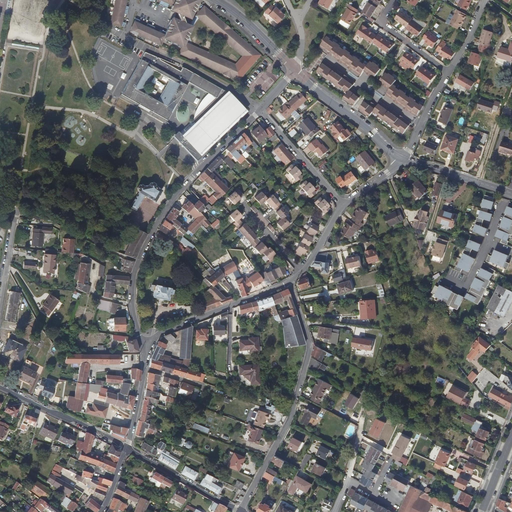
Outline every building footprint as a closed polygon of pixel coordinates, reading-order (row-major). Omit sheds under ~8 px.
[(115,0),(111,25),(124,28),(125,24),(121,23),(123,15),(127,16),(129,8),(125,7),(126,0),(115,0)] [(148,0),(152,2),(152,0),(160,0),(162,1),(160,5),(168,9),(170,4),(174,6),(172,11),(177,13),(174,19),(173,19),(167,33),(163,31),(161,35),(154,32),(156,28),(148,24),(146,28),(139,24),(140,21),(136,19),(130,32),(161,46),(164,38),(171,41),(171,43),(175,45),(177,44),(183,47),(180,54),(223,73),(224,76),(227,77),(229,76),(230,75),(238,78),(241,75),(242,76),(260,55),(253,49),(236,68),(211,57),(184,45),(185,42),(186,41),(184,40),(188,30),(183,17),(185,16),(191,19),(199,0),(148,0)] [(371,19),(380,4),(373,0),(370,0),(363,13),(371,19)] [(465,10),(470,0),(460,0),(457,6),(465,10)] [(274,6),(273,7),(270,4),(264,11),(276,23),(283,15),(280,12),(279,13),(277,11),(278,10),(274,6)] [(358,10),(350,5),(341,19),(350,25),(353,20),(352,20),(353,18),(354,19),(357,14),(356,13),(358,10)] [(253,49),(227,26),(205,7),(188,26),(190,27),(198,18),(203,13),(204,14),(206,12),(249,49),(243,57),(236,65),(185,42),(184,45),(211,57),(236,68),(253,49)] [(404,27),(411,18),(400,10),(393,19),(399,22),(401,23),(401,24),(404,27)] [(465,16),(464,16),(456,11),(449,24),(453,26),(457,28),(458,26),(460,26),(462,22),(461,21),(462,19),(463,19),(465,16)] [(249,49),(206,12),(204,14),(203,13),(198,18),(243,57),(249,49)] [(426,23),(417,17),(414,21),(423,27),(426,23)] [(423,27),(414,21),(412,19),(406,28),(406,29),(412,33),(413,32),(417,36),(423,27)] [(367,28),(363,26),(362,26),(356,33),(371,44),(377,36),(366,29),(367,28)] [(50,27),(49,27),(48,36),(48,35),(56,37),(58,29),(50,27)] [(430,33),(431,32),(428,30),(422,38),(425,40),(424,41),(427,44),(427,43),(432,47),(438,38),(430,33)] [(488,48),(493,34),(483,31),(480,40),(482,41),(480,45),(488,48)] [(367,65),(327,36),(320,47),(359,76),(363,70),(373,77),(381,67),(379,66),(379,65),(374,61),(373,62),(371,60),(367,65)] [(387,53),(393,45),(382,37),(376,45),(387,53)] [(442,40),(436,49),(441,52),(444,46),(446,43),(442,40)] [(511,41),(509,49),(501,47),(498,56),(505,58),(505,59),(511,61),(511,41)] [(444,46),(441,52),(439,54),(450,61),(456,52),(444,46)] [(418,61),(406,52),(400,60),(401,60),(409,66),(413,68),(418,61)] [(154,111),(153,113),(168,121),(189,83),(219,99),(226,92),(184,68),(183,70),(182,69),(180,72),(159,60),(160,59),(145,53),(121,95),(136,103),(137,102),(140,103),(139,105),(150,111),(151,109),(154,111)] [(477,69),(482,56),(472,53),(468,65),(477,69)] [(409,66),(401,60),(399,63),(407,69),(409,66)] [(355,83),(324,61),(317,71),(347,94),(344,97),(347,99),(346,100),(347,101),(351,104),(352,103),(355,105),(361,95),(351,88),(355,83)] [(429,83),(434,76),(421,66),(415,74),(429,83)] [(388,72),(386,71),(379,81),(389,89),(385,94),(416,116),(423,105),(393,83),(396,78),(394,77),(394,76),(390,72),(388,72)] [(470,91),(474,83),(461,75),(456,82),(470,91)] [(226,92),(219,99),(181,135),(178,132),(174,136),(196,159),(246,111),(228,91),(226,92)] [(290,105),(295,111),(304,103),(298,96),(289,103),(290,105)] [(380,101),(377,106),(366,99),(360,108),(362,110),(363,112),(367,115),(369,114),(370,116),(373,112),(404,133),(412,122),(380,101)] [(494,104),(481,100),(478,109),(491,113),(492,109),(494,104)] [(495,101),(494,104),(492,109),(497,111),(500,102),(495,101)] [(279,110),(286,119),(295,111),(290,105),(288,107),(287,106),(283,109),(282,108),(279,110)] [(453,110),(444,107),(439,122),(448,125),(453,110)] [(316,129),(308,118),(299,125),(308,136),(309,135),(311,138),(320,131),(317,128),(316,129)] [(346,130),(338,122),(330,128),(335,133),(333,134),(337,138),(340,135),(345,141),(352,135),(347,129),(346,130)] [(264,132),(262,130),(260,126),(251,133),(259,143),(267,136),(264,132)] [(266,130),(264,128),(262,130),(264,132),(265,132),(269,137),(274,133),(269,128),(266,130)] [(243,133),(240,136),(246,142),(248,140),(243,133)] [(485,134),(481,144),(485,145),(489,135),(485,134)] [(246,142),(240,136),(236,140),(241,147),(245,143),(246,142)] [(458,141),(447,137),(442,151),(454,154),(458,141)] [(323,144),(322,145),(317,139),(308,146),(314,153),(315,152),(316,151),(317,152),(321,157),(329,151),(323,144)] [(236,140),(230,145),(236,152),(237,151),(241,147),(236,140)] [(436,155),(439,146),(427,142),(424,151),(436,155)] [(511,156),(511,145),(500,142),(497,150),(505,153),(505,154),(511,156)] [(240,156),(236,152),(230,145),(226,150),(236,160),(240,156)] [(291,156),(282,145),(273,152),(286,166),(295,158),(292,155),(291,156)] [(480,151),(474,149),(473,153),(469,152),(467,160),(467,162),(469,162),(470,162),(471,162),(471,160),(474,161),(475,158),(478,159),(480,151)] [(245,159),(237,151),(236,152),(240,156),(236,160),(240,164),(245,159)] [(367,171),(375,163),(366,152),(358,159),(367,171)] [(206,169),(210,172),(218,180),(220,178),(213,171),(215,169),(214,168),(217,166),(217,167),(223,161),(218,157),(211,164),(206,169)] [(230,169),(234,165),(227,158),(223,161),(230,169)] [(484,166),(481,165),(479,168),(477,167),(475,171),(482,173),(484,166)] [(294,168),(292,166),(286,171),(296,182),(302,178),(300,175),(301,174),(295,167),(294,168)] [(322,175),(328,170),(324,166),(318,171),(322,175)] [(199,176),(202,180),(210,172),(206,169),(202,174),(199,176)] [(215,193),(212,194),(206,199),(208,202),(211,205),(231,186),(229,185),(226,188),(219,181),(218,181),(218,180),(210,172),(202,180),(207,185),(215,193)] [(348,186),(357,179),(352,172),(343,179),(341,177),(337,180),(343,187),(347,184),(348,186)] [(207,185),(202,180),(199,176),(191,185),(191,187),(190,189),(189,190),(195,196),(200,192),(207,185)] [(252,182),(249,185),(256,190),(258,187),(252,182)] [(309,183),(308,184),(305,182),(300,187),(310,199),(316,194),(313,191),(315,190),(309,183)] [(428,193),(418,182),(410,189),(413,192),(412,193),(420,203),(424,199),(423,197),(428,193)] [(439,195),(442,184),(436,182),(433,193),(439,195)] [(155,184),(152,183),(149,184),(148,186),(144,187),(141,185),(139,186),(137,188),(138,192),(138,193),(130,207),(131,207),(135,210),(136,210),(145,195),(155,202),(162,190),(155,186),(155,184)] [(244,196),(239,190),(235,194),(234,192),(227,199),(233,205),(244,196)] [(208,202),(206,199),(200,192),(195,196),(204,205),(208,202)] [(261,204),(266,200),(267,199),(261,192),(255,197),(261,204)] [(273,206),(275,208),(280,204),(272,195),(267,199),(266,200),(272,207),(273,206)] [(482,207),(483,207),(481,213),(493,218),(493,217),(492,216),(492,214),(488,213),(489,209),(492,210),(494,207),(492,206),(494,198),(485,196),(482,207)] [(323,200),(322,201),(320,199),(314,203),(324,215),(330,210),(328,208),(329,207),(323,200)] [(193,207),(198,213),(198,212),(199,213),(199,212),(204,208),(198,201),(193,206),(193,207)] [(188,212),(193,207),(193,206),(191,205),(188,202),(186,202),(181,208),(187,213),(188,212)] [(288,213),(280,204),(275,208),(277,210),(276,211),(282,218),(283,217),(288,213)] [(259,210),(254,205),(250,208),(255,214),(259,210)] [(360,227),(362,223),(361,222),(367,212),(359,206),(352,217),(353,217),(351,221),(360,227)] [(198,213),(193,207),(188,212),(195,220),(196,219),(194,217),(198,213)] [(171,224),(177,230),(181,226),(175,220),(177,216),(179,212),(173,208),(164,220),(170,224),(171,224)] [(233,223),(235,226),(241,222),(239,219),(242,216),(236,209),(230,214),(229,215),(235,221),(233,223)] [(404,220),(400,210),(386,217),(390,227),(404,220)] [(428,213),(421,210),(420,215),(418,214),(417,217),(416,217),(415,221),(416,222),(414,227),(417,228),(417,229),(420,230),(420,229),(424,231),(428,217),(427,217),(428,213)] [(447,212),(447,213),(442,211),(438,224),(454,229),(459,215),(447,212)] [(206,227),(209,224),(199,212),(199,213),(198,212),(198,213),(194,217),(196,219),(195,220),(187,230),(192,235),(200,227),(208,234),(209,233),(201,225),(202,224),(206,227)] [(493,218),(481,213),(479,218),(478,218),(475,225),(476,225),(474,232),(484,236),(485,234),(486,235),(488,229),(482,227),(484,220),(491,222),(493,218)] [(283,217),(282,218),(277,223),(282,230),(289,224),(283,217)] [(173,227),(171,224),(170,224),(164,220),(163,220),(161,225),(168,230),(170,228),(172,229),(173,227)] [(220,223),(218,220),(211,226),(213,229),(214,229),(220,223)] [(359,228),(360,227),(359,226),(351,221),(350,220),(348,223),(347,222),(341,233),(350,239),(357,229),(358,230),(359,228)] [(243,224),(241,222),(235,226),(243,236),(250,230),(244,223),(243,224)] [(317,225),(311,222),(305,232),(311,236),(313,237),(317,229),(316,228),(317,225)] [(511,225),(504,222),(499,232),(498,232),(496,237),(502,240),(501,243),(507,245),(509,242),(508,241),(510,235),(511,235),(511,225)] [(272,233),(275,229),(270,224),(267,227),(272,233)] [(166,235),(168,230),(161,225),(158,230),(163,232),(166,235)] [(186,230),(181,226),(177,230),(183,234),(187,230),(186,230)] [(43,247),(44,230),(34,229),(32,246),(43,247)] [(147,234),(137,229),(124,255),(135,259),(140,247),(147,234)] [(243,236),(252,245),(257,240),(255,238),(256,237),(250,230),(243,236)] [(310,239),(311,236),(305,232),(299,243),(307,248),(311,240),(310,239)] [(73,252),(74,237),(63,236),(62,252),(73,252)] [(169,241),(163,236),(160,241),(166,245),(169,241)] [(448,241),(440,238),(438,242),(437,242),(435,246),(434,246),(433,251),(432,255),(442,258),(448,241)] [(262,253),(267,248),(261,242),(259,243),(257,240),(252,245),(260,254),(262,253)] [(481,247),(480,246),(481,245),(470,241),(467,247),(466,247),(464,254),(465,254),(458,267),(457,266),(456,268),(462,270),(463,269),(469,273),(476,259),(470,256),(473,249),(479,252),(481,247)] [(302,256),(307,248),(299,243),(293,254),(299,258),(301,255),(302,256)] [(181,254),(185,257),(189,252),(191,250),(187,247),(181,254)] [(274,254),(269,247),(267,248),(262,253),(270,262),(275,257),(273,255),(274,254)] [(380,261),(377,250),(373,251),(370,252),(370,250),(365,251),(369,264),(380,261)] [(506,262),(509,256),(495,251),(492,257),(489,255),(486,262),(490,263),(491,262),(504,268),(503,269),(507,270),(510,264),(506,262)] [(55,274),(58,256),(48,254),(44,272),(55,274)] [(347,269),(361,266),(359,257),(345,260),(347,269)] [(220,265),(217,267),(223,277),(225,282),(230,280),(227,275),(237,271),(231,259),(226,262),(228,265),(222,269),(220,265)] [(125,260),(123,266),(132,268),(134,261),(125,260)] [(321,261),(316,260),(312,267),(323,268),(322,273),(328,273),(329,263),(321,262),(321,261)] [(245,261),(239,263),(243,273),(249,271),(245,261)] [(280,263),(281,265),(273,269),(277,277),(285,272),(284,270),(287,268),(283,261),(280,263)] [(37,271),(38,264),(26,262),(25,268),(37,271)] [(79,272),(87,274),(89,264),(79,263),(79,267),(79,272)] [(211,270),(219,280),(223,277),(217,267),(213,270),(212,271),(211,270)] [(488,271),(482,268),(478,276),(491,281),(490,281),(493,274),(494,275),(496,271),(490,268),(488,271)] [(264,272),(259,275),(262,280),(263,281),(268,279),(269,281),(273,279),(277,277),(273,269),(265,273),(264,272)] [(211,277),(216,283),(217,282),(219,280),(211,270),(208,273),(211,277)] [(78,282),(77,283),(86,284),(86,283),(87,274),(79,272),(78,282)] [(247,279),(245,277),(242,279),(243,282),(246,289),(251,286),(252,288),(255,285),(256,286),(259,283),(259,282),(262,280),(259,275),(256,272),(247,279)] [(113,283),(114,282),(116,283),(117,276),(115,275),(106,274),(104,289),(113,290),(113,283)] [(308,278),(304,274),(299,279),(301,281),(299,281),(302,290),(311,287),(308,278)] [(120,276),(117,276),(116,283),(121,284),(128,285),(128,277),(120,276)] [(491,281),(478,276),(477,278),(478,279),(473,288),(472,287),(469,294),(470,295),(468,299),(479,305),(491,281)] [(216,283),(211,277),(208,279),(206,277),(205,279),(208,282),(211,286),(212,286),(216,283)] [(241,297),(248,295),(246,289),(243,282),(242,279),(241,278),(234,281),(241,297)] [(341,296),(353,293),(350,281),(338,285),(341,296)] [(86,286),(86,284),(77,283),(76,292),(81,292),(85,293),(86,286)] [(155,286),(154,292),(152,297),(168,300),(169,294),(170,290),(171,289),(155,285),(155,286)] [(446,286),(445,288),(441,285),(440,287),(436,285),(432,293),(436,295),(435,296),(443,300),(442,302),(458,310),(464,299),(459,297),(460,295),(453,292),(452,293),(448,291),(450,288),(446,286)] [(511,302),(511,291),(499,285),(488,308),(505,316),(511,303),(511,302)] [(212,286),(211,286),(210,287),(205,292),(214,298),(219,293),(214,288),(212,286)] [(277,314),(279,321),(297,314),(287,289),(270,296),(273,305),(286,300),(289,309),(280,312),(277,314)] [(13,323),(18,293),(9,292),(4,321),(13,323)] [(60,301),(51,295),(43,306),(45,307),(42,311),(49,316),(60,301)] [(224,298),(217,301),(222,305),(231,301),(230,296),(224,298)] [(273,305),(270,296),(256,301),(257,309),(258,311),(263,309),(270,306),(273,305)] [(96,308),(107,310),(109,301),(98,298),(96,308)] [(207,310),(222,305),(217,301),(214,298),(203,302),(205,305),(200,307),(202,312),(207,310)] [(243,313),(257,309),(256,301),(232,308),(232,316),(243,313)] [(362,318),(376,317),(375,301),(361,302),(362,318)] [(114,314),(116,304),(110,302),(108,312),(108,313),(114,314)] [(276,321),(278,321),(279,321),(277,314),(273,305),(270,306),(274,316),(273,317),(275,321),(276,321)] [(305,345),(295,315),(279,321),(282,327),(284,348),(305,345)] [(124,331),(124,318),(113,318),(113,319),(113,326),(113,331),(116,331),(117,331),(124,331)] [(181,330),(179,358),(182,358),(186,358),(189,359),(182,356),(183,352),(189,354),(191,326),(181,330)] [(215,326),(213,326),(214,335),(223,335),(223,327),(218,327),(218,326),(215,326)] [(331,333),(332,329),(320,327),(318,338),(322,339),(322,340),(328,342),(328,340),(329,340),(329,343),(337,344),(339,334),(331,333)] [(206,330),(202,330),(202,331),(200,331),(195,331),(195,339),(206,339),(206,330)] [(169,334),(163,336),(163,337),(168,343),(175,339),(169,334)] [(352,336),(351,347),(371,349),(372,338),(352,336)] [(256,341),(256,338),(248,338),(248,340),(239,341),(240,350),(249,350),(249,352),(258,351),(258,341),(256,341)] [(485,353),(490,346),(479,338),(472,347),(474,349),(468,356),(473,360),(481,350),(485,353)] [(138,351),(135,340),(126,342),(128,351),(138,351)] [(24,349),(8,341),(3,350),(1,349),(0,351),(0,353),(0,355),(8,359),(11,361),(12,360),(18,363),(24,349)] [(150,359),(156,360),(159,354),(159,353),(162,354),(165,346),(164,345),(158,342),(150,359)] [(322,352),(323,350),(315,346),(312,355),(319,358),(322,352)] [(66,354),(64,363),(80,363),(81,354),(66,354)] [(88,363),(97,363),(98,354),(81,354),(80,363),(88,363)] [(124,355),(98,354),(97,363),(124,364),(124,355)] [(169,357),(159,354),(156,360),(161,362),(167,364),(168,361),(169,357)] [(148,367),(159,370),(159,369),(161,362),(156,360),(150,359),(148,367)] [(320,368),(322,362),(311,359),(309,367),(315,372),(317,367),(320,368)] [(400,369),(410,369),(410,361),(400,360),(400,369)] [(159,369),(169,373),(172,365),(170,365),(167,364),(161,362),(159,369)] [(80,363),(77,382),(85,384),(86,378),(88,363),(80,363)] [(251,384),(259,384),(258,364),(239,366),(239,375),(244,374),(250,380),(251,384)] [(182,368),(172,365),(169,373),(175,374),(182,376),(183,376),(186,369),(182,368)] [(35,374),(21,367),(16,377),(23,380),(22,382),(30,386),(35,374)] [(135,380),(138,381),(141,371),(136,369),(130,370),(131,375),(131,379),(135,380)] [(186,369),(183,376),(197,380),(200,373),(189,370),(186,369)] [(467,377),(472,381),(478,374),(472,370),(467,377)] [(147,379),(146,384),(157,386),(159,375),(147,373),(147,378),(147,379)] [(204,383),(207,376),(200,373),(197,380),(204,383)] [(121,384),(122,377),(106,375),(105,382),(121,384)] [(177,382),(171,379),(169,384),(169,387),(176,389),(177,382)] [(226,381),(219,379),(216,387),(225,390),(227,383),(228,382),(226,381)] [(331,385),(319,379),(310,395),(312,396),(311,399),(319,404),(327,389),(329,390),(331,385)] [(45,383),(41,382),(38,388),(43,390),(41,394),(49,398),(53,389),(50,388),(44,385),(45,383)] [(82,400),(85,384),(77,382),(74,398),(82,400)] [(146,384),(145,391),(155,393),(157,386),(146,384)] [(460,390),(453,387),(447,398),(467,408),(470,402),(464,399),(465,396),(466,397),(468,393),(460,389),(460,390)] [(510,397),(493,389),(489,397),(506,405),(505,408),(510,411),(511,405),(511,396),(510,397)] [(155,393),(145,391),(144,397),(158,401),(160,394),(155,393)] [(104,402),(114,404),(116,395),(108,393),(105,393),(105,395),(104,399),(104,402)] [(120,407),(123,395),(120,394),(117,393),(116,395),(114,404),(115,406),(120,407)] [(352,409),(358,399),(351,394),(344,405),(352,409)] [(120,407),(125,408),(128,396),(126,395),(123,395),(120,407)] [(130,396),(128,396),(125,408),(131,409),(134,397),(130,396)] [(158,401),(144,397),(142,404),(150,406),(150,405),(150,403),(156,405),(158,401)] [(82,400),(74,398),(71,410),(83,413),(86,401),(82,400)] [(505,408),(487,399),(486,400),(484,404),(507,417),(510,411),(505,408)] [(265,409),(273,412),(275,406),(270,405),(269,407),(267,406),(267,402),(265,401),(265,409)] [(105,417),(108,405),(92,402),(91,406),(86,405),(85,413),(105,417)] [(139,421),(146,424),(150,406),(142,404),(139,421)] [(321,411),(309,405),(304,413),(306,414),(301,422),(307,426),(312,417),(316,420),(321,411)] [(11,409),(6,407),(3,412),(8,415),(13,418),(17,411),(16,411),(16,410),(13,408),(13,409),(11,408),(11,409)] [(268,414),(257,410),(252,424),(262,428),(265,420),(266,420),(267,420),(269,416),(268,414)] [(477,437),(478,437),(477,439),(485,442),(486,441),(489,433),(485,431),(486,429),(484,428),(482,426),(483,423),(464,414),(461,421),(474,426),(473,429),(479,432),(477,437)] [(33,426),(35,421),(24,416),(19,430),(23,431),(25,426),(26,427),(27,424),(33,426)] [(385,423),(376,419),(369,434),(378,438),(385,423)] [(148,425),(146,424),(139,421),(138,421),(136,427),(135,434),(135,435),(141,437),(144,428),(147,428),(148,425)] [(8,427),(0,422),(0,441),(1,442),(4,435),(5,436),(8,431),(7,431),(8,427)] [(43,424),(39,434),(51,439),(56,429),(54,428),(43,424)] [(119,427),(119,428),(109,425),(108,429),(110,430),(109,434),(121,440),(125,438),(127,429),(119,427)] [(261,430),(250,426),(248,430),(250,431),(247,441),(256,444),(259,435),(261,430)] [(83,446),(80,452),(88,454),(89,454),(90,450),(92,451),(95,441),(92,440),(93,437),(85,433),(83,444),(83,446)] [(66,437),(65,436),(60,434),(57,442),(66,445),(66,444),(72,446),(75,439),(70,436),(69,438),(66,437)] [(410,440),(401,435),(392,453),(393,453),(401,457),(402,456),(410,440)] [(298,452),(302,443),(293,438),(289,447),(298,452)] [(98,439),(95,447),(102,449),(105,442),(98,439)] [(485,442),(477,439),(476,441),(475,441),(472,440),(468,447),(472,449),(470,453),(482,458),(484,454),(481,453),(484,445),(485,442)] [(83,444),(75,442),(72,451),(80,453),(80,452),(83,446),(83,444)] [(156,450),(156,452),(159,453),(157,457),(158,457),(157,459),(174,469),(178,462),(167,455),(164,454),(160,451),(161,449),(162,450),(164,447),(164,446),(163,446),(164,445),(159,442),(159,443),(158,443),(157,444),(157,445),(156,446),(157,447),(156,448),(156,450)] [(154,455),(156,452),(156,450),(154,449),(150,447),(146,445),(146,446),(143,444),(141,448),(147,452),(146,453),(150,455),(150,453),(151,453),(151,454),(153,455),(154,455)] [(111,446),(107,454),(111,456),(117,459),(120,453),(118,449),(111,446)] [(326,460),(331,450),(322,446),(317,455),(326,460)] [(371,447),(368,453),(379,459),(382,453),(371,447)] [(435,464),(436,464),(441,466),(445,468),(448,462),(447,461),(448,459),(449,459),(451,455),(441,450),(435,464)] [(88,454),(80,452),(80,453),(78,459),(95,465),(95,466),(98,458),(89,454),(88,454)] [(240,463),(242,458),(231,453),(225,467),(236,472),(238,467),(239,468),(241,463),(240,463)] [(375,465),(379,459),(368,453),(365,460),(375,465)] [(399,462),(401,457),(393,453),(391,458),(396,460),(399,462)] [(111,458),(103,455),(102,459),(103,459),(103,460),(107,462),(115,465),(117,459),(111,456),(111,458)] [(281,467),(283,463),(285,461),(275,456),(272,461),(276,463),(275,464),(281,467)] [(401,457),(399,462),(403,464),(406,465),(408,460),(402,456),(401,457)] [(361,466),(366,469),(372,472),(375,465),(365,460),(361,466)] [(115,465),(107,462),(104,470),(114,474),(116,465),(115,465)] [(476,465),(468,462),(464,471),(472,475),(476,465)] [(325,469),(316,463),(312,471),(321,476),(325,469)] [(193,480),(197,474),(185,467),(181,473),(193,480)] [(268,468),(266,472),(274,476),(276,477),(277,474),(268,468)] [(58,475),(60,472),(53,469),(52,472),(51,473),(50,475),(58,480),(60,476),(58,475)] [(377,475),(372,472),(366,469),(363,475),(374,481),(377,475)] [(82,472),(81,477),(90,480),(92,476),(92,475),(89,474),(87,473),(82,472)] [(272,480),(274,476),(266,472),(263,477),(272,481),(272,480)] [(385,481),(392,485),(396,476),(390,473),(385,481)] [(163,479),(153,474),(151,479),(156,482),(160,484),(161,484),(163,479)] [(205,474),(200,484),(206,488),(209,482),(210,481),(212,477),(205,474)] [(53,487),(66,494),(69,496),(69,495),(70,494),(74,488),(58,480),(50,475),(46,482),(48,483),(53,487)] [(374,481),(363,475),(360,482),(370,488),(374,481)] [(397,475),(396,476),(392,485),(398,488),(403,478),(397,475)] [(95,489),(97,483),(96,482),(90,480),(81,477),(76,476),(74,479),(84,485),(85,483),(86,483),(89,486),(95,489)] [(311,485),(297,477),(288,492),(293,494),(297,487),(306,493),(311,485)] [(137,479),(134,478),(131,484),(141,489),(144,483),(137,479)] [(410,482),(403,478),(398,488),(404,492),(408,485),(410,482)] [(469,482),(459,478),(456,485),(465,490),(469,482)] [(171,483),(163,479),(161,484),(169,488),(171,483)] [(240,490),(242,485),(236,481),(233,486),(240,490)] [(126,491),(123,489),(124,486),(118,482),(117,486),(114,493),(120,497),(123,498),(127,500),(127,498),(130,493),(126,491)] [(220,488),(209,482),(206,488),(216,494),(218,490),(220,488)] [(44,500),(50,492),(44,488),(36,483),(31,490),(44,500)] [(44,488),(50,492),(53,487),(48,483),(44,488)] [(107,487),(107,486),(100,484),(97,483),(95,489),(98,490),(105,493),(107,487)] [(411,511),(418,497),(429,502),(429,503),(432,504),(442,509),(442,508),(450,511),(452,511),(455,507),(424,492),(408,485),(408,487),(410,489),(408,494),(398,511),(411,511)] [(386,487),(382,495),(387,498),(391,490),(386,487)] [(74,488),(70,494),(69,495),(74,498),(77,500),(78,500),(79,498),(82,494),(74,488)] [(102,500),(105,493),(98,490),(95,496),(102,500)] [(182,505),(187,497),(176,490),(171,499),(182,505)] [(472,497),(457,490),(453,500),(468,507),(472,497)] [(31,493),(28,491),(24,496),(22,498),(25,501),(31,493)] [(131,494),(131,493),(130,493),(127,498),(135,502),(137,498),(138,497),(131,494)] [(350,504),(357,507),(363,497),(356,493),(353,499),(350,504)] [(369,500),(363,497),(357,507),(363,511),(364,509),(369,500)] [(429,502),(418,497),(411,511),(428,511),(432,504),(429,503),(429,502)] [(112,498),(108,510),(111,511),(116,511),(117,511),(121,503),(120,503),(112,498)] [(89,499),(86,503),(85,505),(84,506),(92,511),(97,511),(101,508),(99,507),(89,499)] [(139,499),(137,503),(135,509),(141,511),(143,511),(144,510),(148,503),(147,503),(139,499)] [(505,507),(507,502),(500,499),(498,504),(498,507),(505,511),(507,509),(505,507)] [(41,511),(44,508),(46,510),(49,507),(39,500),(36,503),(34,505),(33,507),(39,511),(41,511)] [(371,511),(376,504),(369,500),(364,509),(369,511),(371,511)] [(69,511),(70,511),(71,511),(76,506),(71,502),(68,506),(66,509),(69,511)]
